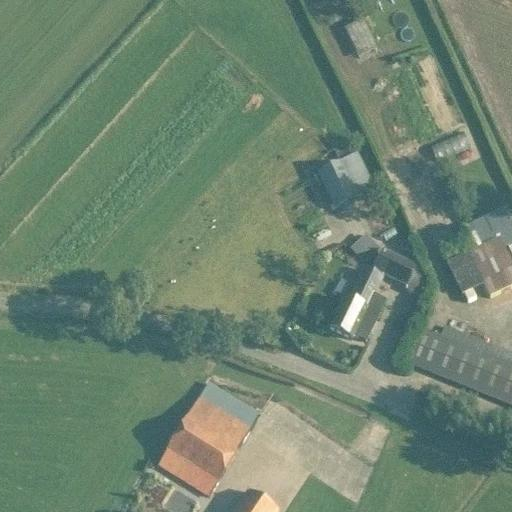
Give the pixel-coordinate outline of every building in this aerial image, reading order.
[(361,22),(344,31),(350,44),(368,35),(361,22)] [(474,143),(413,158),(417,173),(478,158),(474,143)] [(371,195),(368,187),(354,194),(340,164),(317,175),(335,212),(371,195)] [(437,238),(445,255),(474,241),(465,224),(437,238)] [(511,267),(499,240),(468,255),(483,287),(489,300),(511,289),(511,267)] [(405,288),(416,268),(382,253),(372,273),(405,288)] [(365,344),(374,326),(385,303),(373,297),(381,280),(365,273),(350,304),(344,301),(338,313),(329,331),(351,341),(352,338),(365,344)] [(511,407),(511,368),(420,331),(406,365),(511,407)] [(209,499),(259,418),(208,387),(158,467),(209,499)] [(313,478),(294,511),(363,511),(366,508),(313,478)] [(274,511),(248,494),(236,511),(274,511)]
